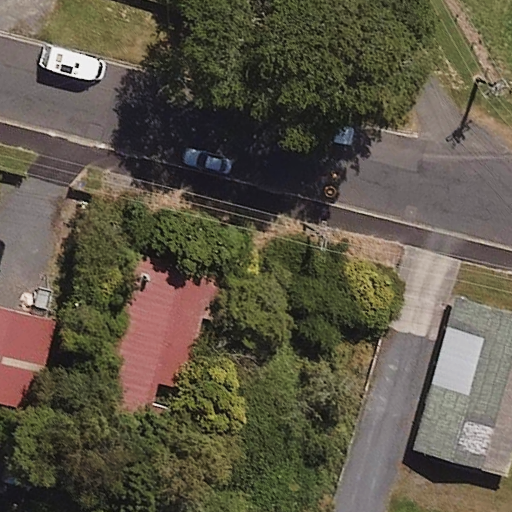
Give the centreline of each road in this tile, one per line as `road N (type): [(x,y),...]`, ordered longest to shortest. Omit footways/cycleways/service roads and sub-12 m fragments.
road 1 (residential): [(499,195),(0,71)]
road 2 (residential): [(380,0),(499,195)]
